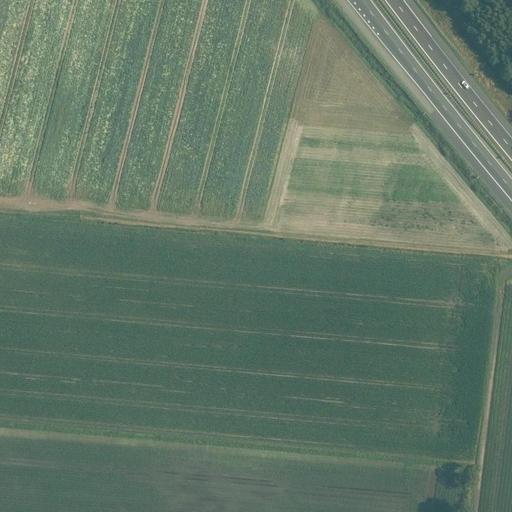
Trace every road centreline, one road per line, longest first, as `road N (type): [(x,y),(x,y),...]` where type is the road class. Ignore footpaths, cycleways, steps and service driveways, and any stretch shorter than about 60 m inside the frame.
road 1 (track): [(508,246),(0,204)]
road 2 (motorway): [(361,0),(511,190)]
road 3 (motorway): [(511,147),(396,0)]
